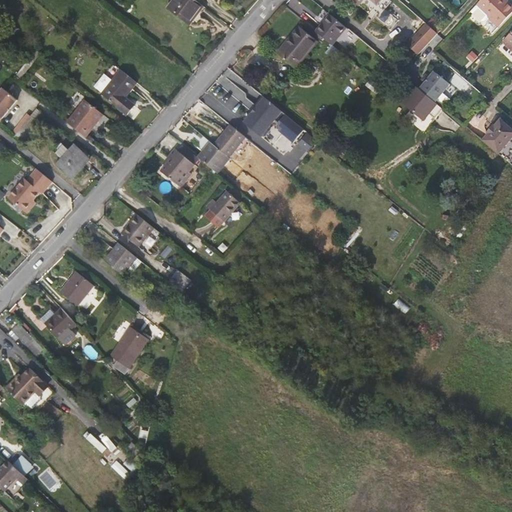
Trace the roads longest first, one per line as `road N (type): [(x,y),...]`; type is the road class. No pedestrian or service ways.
road 1 (tertiary): [(274,0),(0,301)]
road 2 (unknown): [(0,334),(101,427)]
